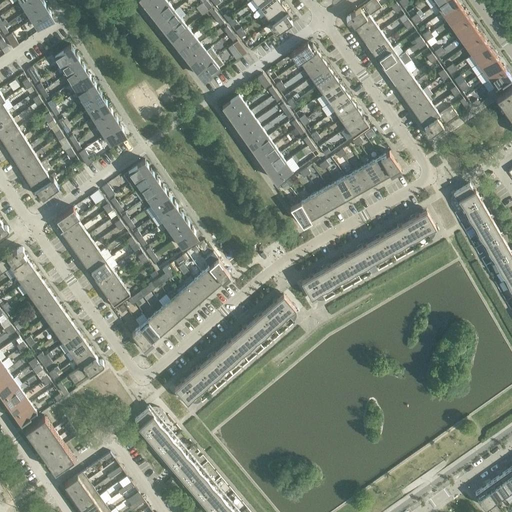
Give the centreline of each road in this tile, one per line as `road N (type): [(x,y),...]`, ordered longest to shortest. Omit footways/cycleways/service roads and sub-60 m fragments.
road 1 (residential): [(31,225),(133,371),(146,377),(277,265),(424,180),(427,168),(323,20)]
road 2 (residential): [(163,511),(111,440),(48,484)]
road 3 (residential): [(31,225),(141,148)]
road 4 (residential): [(213,97),(323,20)]
